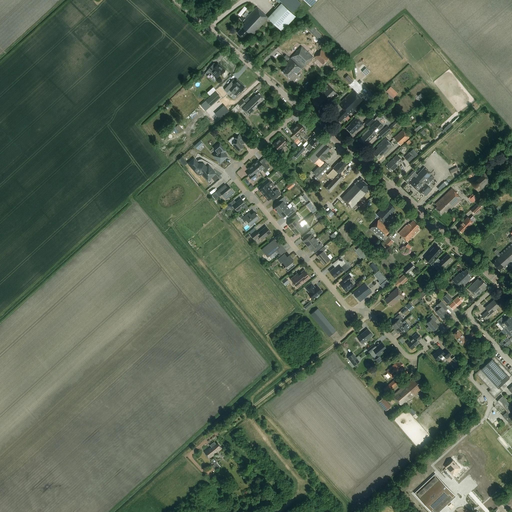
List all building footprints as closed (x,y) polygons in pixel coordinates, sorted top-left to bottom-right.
[(278,0),(292,13),(300,4),(296,0),(278,0)] [(283,5),(270,19),(282,31),(295,17),(283,5)] [(244,19),(242,16),(240,19),(244,22),(244,23),(240,28),(241,28),(237,33),(243,39),(244,39),(249,33),(251,35),(268,18),(256,7),(244,19)] [(308,23),(304,26),(308,30),(312,34),(315,30),(311,27),(308,23)] [(302,70),(313,58),(301,48),(291,59),(290,59),(288,61),(289,62),(286,65),(287,66),(282,72),(290,79),(290,78),(295,73),(297,75),(302,69),(302,70)] [(323,65),(329,58),(321,51),(315,58),(323,65)] [(214,63),(208,70),(211,73),(213,75),(217,78),(220,75),(221,76),(223,73),(225,73),(225,71),(225,70),(218,64),(216,66),(214,63)] [(366,76),(370,72),(366,68),(362,72),(366,76)] [(348,75),(344,79),(350,85),(353,81),(348,75)] [(227,87),(224,90),(227,92),(230,89),(232,91),(237,95),(239,92),(240,92),(244,87),(237,80),(235,82),(233,80),(227,87)] [(338,96),(327,85),(311,101),(314,104),(313,104),(319,110),(319,109),(320,110),(325,106),(325,107),(328,104),(329,104),(338,96)] [(386,92),(393,98),(398,93),(391,87),(386,92)] [(339,104),(333,109),(338,114),(334,118),(339,123),(344,118),(345,119),(350,113),(351,114),(364,102),(353,91),(339,104)] [(221,98),(215,92),(206,101),(211,107),(221,98)] [(242,109),(248,115),(255,109),(260,104),(260,103),(264,99),(259,93),(256,96),(256,95),(247,103),(242,109)] [(229,111),(224,106),(215,114),(220,119),(229,111)] [(363,125),(356,118),(350,124),(346,129),(352,134),(356,130),(357,131),(363,125)] [(370,118),(365,123),(368,126),(373,121),(370,118)] [(375,135),(374,135),(383,126),(377,121),(369,129),(368,130),(368,129),(362,135),(363,136),(359,140),(365,146),(375,135)] [(172,129),(176,134),(184,127),(181,122),(172,129)] [(299,123),(295,127),(304,137),(306,135),(303,132),(305,130),(299,123)] [(444,129),(447,132),(452,127),(449,124),(444,129)] [(379,134),(382,138),(389,132),(391,130),(387,126),(385,128),(379,134)] [(304,137),(295,127),(291,131),(297,138),(299,136),(302,138),(304,137)] [(400,146),(409,138),(402,131),(394,139),(400,146)] [(234,140),(236,142),(233,144),(239,151),(244,147),(242,144),(242,143),(244,141),(239,135),(234,140)] [(277,141),(286,150),(288,149),(285,146),(288,144),(281,137),(277,141)] [(320,141),(315,137),(309,143),(310,144),(306,148),(309,151),(313,147),(314,148),(317,144),(320,141)] [(393,146),(385,138),(377,147),(378,148),(373,153),(379,159),(383,155),(384,156),(393,146)] [(194,146),(198,150),(203,145),(200,141),(194,146)] [(286,150),(277,141),(273,145),(280,151),(282,149),(285,152),(286,150)] [(330,149),(323,143),(309,158),(314,164),(319,159),(322,162),(328,155),(326,153),(330,149)] [(226,151),(220,144),(215,148),(218,151),(218,152),(214,156),(220,163),(227,157),(223,153),(226,151)] [(295,153),(293,156),(296,158),(296,159),(298,156),(300,154),(302,153),(304,150),(305,149),(302,146),(295,153)] [(408,153),(404,157),(407,161),(409,162),(413,158),(412,157),(412,156),(414,158),(417,154),(413,149),(409,153),(411,154),(410,155),(408,153)] [(403,161),(397,155),(394,158),(385,167),(389,171),(390,170),(391,171),(391,170),(393,171),(400,164),(403,161)] [(198,164),(194,159),(188,164),(195,171),(196,171),(196,172),(197,173),(197,174),(198,175),(199,175),(200,175),(202,175),(203,174),(206,178),(210,179),(215,174),(209,166),(207,168),(204,164),(198,164)] [(258,160),(253,165),(259,172),(262,170),(264,172),(269,168),(265,163),(262,165),(258,160)] [(346,165),(342,160),(339,163),(338,163),(333,168),(333,169),(327,175),(333,181),(325,189),(329,193),(343,178),(339,174),(344,169),(344,168),(346,165)] [(313,173),(316,176),(314,178),(317,181),(319,179),(330,168),(325,163),(320,168),(319,166),(313,173)] [(259,172),(253,165),(247,169),(251,174),(249,176),(253,181),(258,177),(256,175),(259,172)] [(413,171),(404,181),(406,182),(409,185),(410,184),(419,192),(420,194),(421,193),(425,196),(429,192),(432,189),(434,186),(431,183),(428,186),(427,185),(432,180),(434,178),(430,175),(431,174),(424,168),(417,175),(413,171)] [(471,184),(479,192),(479,193),(491,182),(483,173),(471,184)] [(263,186),(259,190),(261,192),(263,195),(271,189),(275,186),(272,183),(271,183),(268,179),(262,184),(263,186)] [(359,181),(358,181),(355,184),(341,198),(352,209),(368,192),(367,190),(370,187),(361,179),(359,181)] [(291,182),(286,187),(289,190),(294,186),(291,182)] [(215,200),(220,196),(222,194),(226,200),(234,193),(230,188),(228,189),(225,185),(216,192),(212,196),(215,200)] [(452,188),(448,192),(435,204),(437,206),(435,208),(441,215),(445,211),(446,212),(450,208),(451,209),(462,199),(452,188)] [(271,189),(263,195),(268,201),(272,197),(275,200),(281,195),(279,192),(277,189),(274,192),(271,189)] [(473,194),(468,198),(472,203),(473,202),(478,199),(474,195),(474,196),(473,194)] [(278,213),(287,206),(285,203),(287,201),(284,197),(276,203),(278,205),(274,209),(278,213)] [(234,200),(227,205),(221,210),(224,213),(230,208),(232,210),(234,208),(237,212),(246,205),(241,199),(237,203),(236,202),(234,200)] [(478,203),(470,210),(474,214),(481,207),(478,203)] [(370,229),(369,230),(381,241),(382,239),(391,230),(381,221),(382,220),(385,222),(393,213),(392,212),(395,209),(389,204),(384,210),(383,208),(377,215),(381,218),(379,220),(370,229)] [(287,206),(278,213),(282,218),(286,215),(288,217),(296,211),(293,206),(289,209),(287,206)] [(259,218),(254,213),(251,215),(249,213),(242,219),(244,222),(246,220),(250,225),(259,218)] [(292,230),(300,224),(297,221),(300,219),(296,214),(289,221),(291,223),(288,225),(292,230)] [(473,216),(470,219),(468,217),(460,224),(461,225),(458,229),(462,232),(466,228),(467,229),(476,219),(473,216)] [(419,226),(413,221),(409,225),(409,224),(407,226),(406,225),(398,234),(407,242),(419,230),(417,228),(419,226)] [(300,224),(292,230),(296,236),(299,233),(301,235),(308,229),(305,225),(302,227),(300,224)] [(248,233),(250,235),(255,240),(259,237),(262,240),(271,233),(266,227),(258,233),(254,228),(248,233)] [(303,241),(307,246),(315,240),(311,235),(313,234),(310,231),(303,237),(305,239),(303,241)] [(389,237),(382,244),(386,249),(393,241),(389,237)] [(279,246),(274,240),(262,250),(267,257),(271,253),(273,256),(279,252),(281,254),(285,250),(281,245),(279,246)] [(315,240),(307,246),(311,251),(314,249),(316,252),(323,246),(321,243),(319,245),(315,240)] [(511,243),(511,244),(500,254),(496,250),(494,252),(498,256),(498,257),(495,261),(496,261),(493,264),(499,270),(503,267),(504,269),(511,261),(511,243)] [(435,258),(436,257),(442,250),(436,246),(434,249),(433,248),(430,252),(424,259),(430,264),(435,258)] [(326,249),(324,247),(319,250),(321,253),(317,256),(324,265),(330,260),(323,251),(326,249)] [(287,257),(285,254),(278,260),(281,263),(282,262),(286,266),(284,267),(288,271),(295,265),(292,262),(293,260),(289,256),(287,257)] [(452,259),(447,254),(439,262),(444,267),(452,259)] [(335,278),(343,271),(344,272),(349,268),(346,263),(341,257),(334,263),(336,266),(330,271),(335,278)] [(373,262),(369,266),(374,273),(378,269),(373,262)] [(403,270),(407,274),(415,267),(411,263),(403,270)] [(467,270),(466,269),(463,272),(463,271),(460,274),(459,274),(453,280),(461,288),(471,278),(470,276),(472,274),(471,274),(471,273),(468,270),(467,270)] [(310,278),(304,270),(298,275),(297,274),(291,279),(298,288),(310,278)] [(379,271),(374,275),(379,281),(378,282),(378,283),(379,285),(382,288),(389,282),(379,271)] [(346,292),(354,285),(349,279),(351,277),(349,274),(342,279),(345,282),(341,285),(346,292)] [(397,280),(394,283),(397,287),(401,284),(401,285),(408,279),(403,274),(397,280)] [(480,281),(478,279),(468,288),(477,297),(485,288),(487,285),(481,280),(480,281)] [(314,286),(311,283),(305,288),(309,293),(308,294),(313,300),(316,297),(317,298),(319,296),(318,295),(322,292),(317,286),(315,288),(314,287),(314,286)] [(359,289),(352,295),(355,299),(356,298),(360,302),(372,292),(364,283),(358,288),(359,289)] [(403,297),(397,289),(388,296),(389,297),(384,300),(389,306),(391,305),(392,306),(403,297)] [(446,294),(441,298),(447,304),(447,305),(451,301),(449,298),(446,294)] [(459,299),(458,297),(453,301),(457,306),(460,302),(462,301),(459,299)] [(499,306),(494,300),(485,308),(488,311),(482,316),(486,320),(492,315),(491,314),(499,306)] [(447,308),(441,301),(433,309),(443,320),(448,316),(444,310),(447,308)] [(336,331),(317,309),(311,314),(329,336),(336,331)] [(396,321),(391,326),(394,330),(402,323),(400,321),(403,319),(399,315),(394,319),(396,321)] [(437,320),(433,315),(430,317),(432,319),(427,324),(433,331),(439,327),(434,322),(437,320)] [(503,329),(511,320),(511,318),(510,316),(509,317),(507,315),(503,318),(502,317),(496,321),(503,329)] [(511,320),(503,329),(507,333),(509,335),(510,337),(511,335),(511,320)] [(402,323),(394,330),(398,334),(403,329),(405,332),(410,327),(404,321),(402,323)] [(373,335),(368,329),(357,338),(362,344),(373,335)] [(467,340),(458,330),(453,335),(462,344),(467,340)] [(466,337),(470,342),(478,335),(473,330),(466,337)] [(421,338),(417,333),(412,337),(413,338),(407,344),(412,350),(420,343),(418,341),(421,338)] [(386,347),(382,342),(376,347),(374,345),(367,350),(369,353),(373,350),(378,357),(383,352),(382,350),(386,347)] [(444,352),(441,348),(433,355),(438,361),(444,356),(446,359),(451,355),(447,350),(444,352)] [(454,363),(451,366),(454,370),(462,364),(455,356),(451,359),(454,363)] [(499,387),(511,375),(494,356),(475,374),(490,390),(488,392),(494,399),(502,391),(499,387)] [(356,358),(351,362),(354,366),(359,362),(356,358)] [(404,366),(399,360),(387,371),(393,378),(398,373),(397,372),(400,370),(401,371),(404,370),(402,368),(404,366)] [(421,387),(415,379),(413,381),(413,380),(411,381),(410,381),(393,396),(402,406),(421,389),(420,388),(421,387)] [(393,380),(383,389),(386,393),(396,384),(393,380)] [(511,420),(511,407),(502,397),(497,402),(506,412),(502,416),(509,424),(511,420)] [(386,411),(391,407),(383,398),(378,402),(386,411)] [(215,444),(214,442),(210,446),(211,447),(209,449),(209,448),(204,452),(209,458),(221,448),(217,443),(215,444)] [(444,468),(451,476),(459,469),(452,461),(444,468)] [(435,477),(417,494),(423,501),(428,507),(429,506),(433,511),(436,511),(452,498),(447,492),(449,490),(442,483),(441,484),(435,477)]
